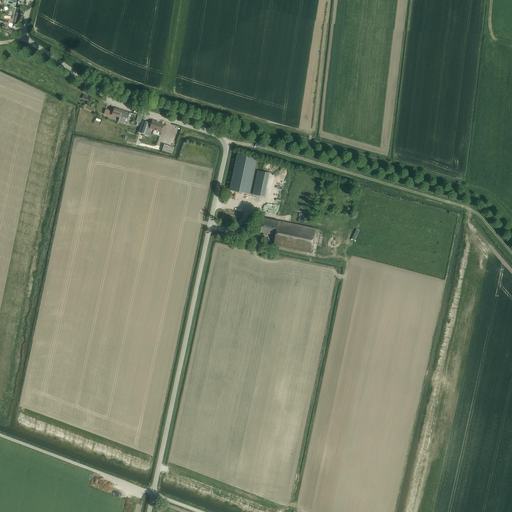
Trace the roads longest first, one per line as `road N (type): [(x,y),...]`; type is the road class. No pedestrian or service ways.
road 1 (unclassified): [(153,493),(226,142),(110,99),(30,42),(23,30),(30,0)]
road 2 (track): [(511,253),(476,212),(226,142)]
